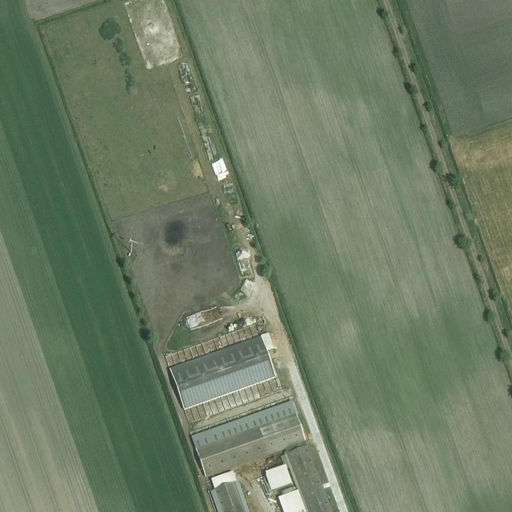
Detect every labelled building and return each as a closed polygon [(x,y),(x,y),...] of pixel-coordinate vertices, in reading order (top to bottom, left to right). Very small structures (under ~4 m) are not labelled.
[(193,329),(224,318),(219,306),(189,317),(193,329)] [(208,357),(169,370),(184,411),(222,397),(275,378),(266,352),(261,338),(208,357)] [(195,450),(205,479),(268,456),(285,450),(305,443),(295,415),(257,428),(195,450)] [(304,511),(331,511),(307,448),(283,457),(304,511)] [(244,511),(235,483),(213,491),(220,511),(244,511)]
